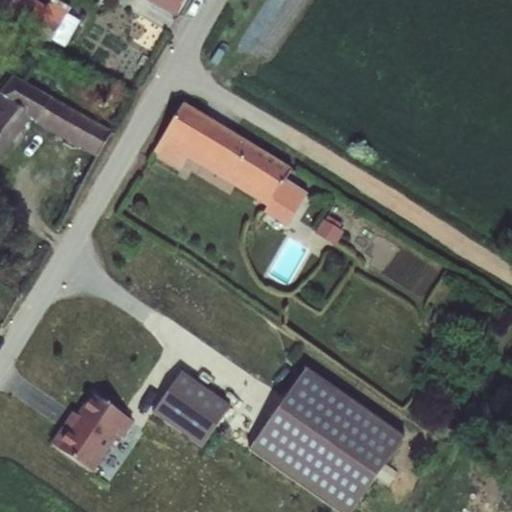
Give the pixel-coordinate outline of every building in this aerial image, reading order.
[(51,29),(67,0),(5,0),(4,2),(51,29)] [(108,122),(16,65),(0,86),(0,150),(34,106),(96,144),(108,122)] [(179,95),(152,139),(180,156),(188,142),(268,191),(287,161),(179,95)] [(329,209),(319,232),(336,240),(346,218),(329,209)] [(342,510),(401,429),(303,358),(245,439),(342,510)] [(205,448),(237,405),(187,367),(155,410),(205,448)] [(68,410),(52,433),(91,460),(117,423),(121,426),(133,410),(94,382),(72,413),(68,410)]
